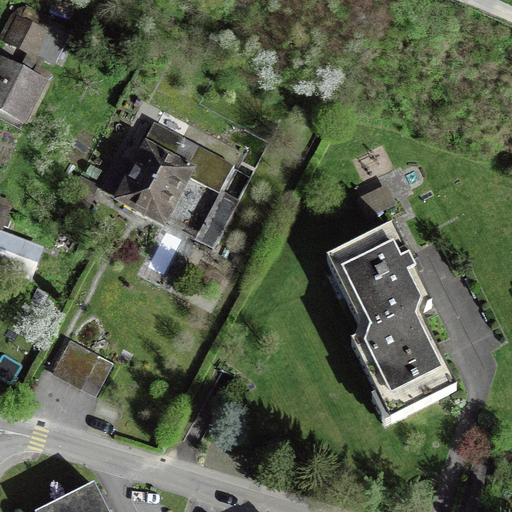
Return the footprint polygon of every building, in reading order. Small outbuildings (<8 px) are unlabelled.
[(48,42),(14,28),(2,56),(36,70),(48,42)] [(41,92),(0,73),(0,128),(21,138),(41,92)] [(164,229),(185,189),(217,206),(232,177),(151,133),(139,155),(114,202),(164,229)] [(11,214),(0,209),(0,227),(6,230),(11,214)] [(335,262),(372,335),(358,342),(399,423),(456,394),(436,355),(415,314),(429,306),(412,273),(392,233),(335,262)] [(46,252),(0,235),(0,274),(34,286),(46,252)] [(76,345),(61,373),(99,394),(114,366),(76,345)] [(107,511),(95,487),(43,511),(107,511)]
